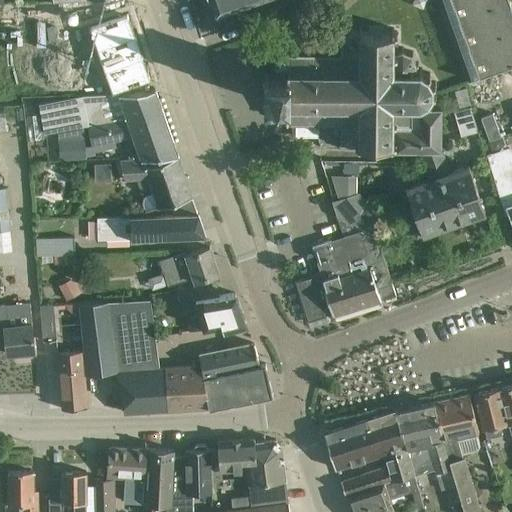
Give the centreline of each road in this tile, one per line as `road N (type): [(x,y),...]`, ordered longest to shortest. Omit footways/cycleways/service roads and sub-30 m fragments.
road 1 (secondary): [(298,361),(258,290),(156,0)]
road 2 (tertiary): [(0,423),(171,426),(292,413)]
road 3 (secondary): [(298,361),(511,277)]
